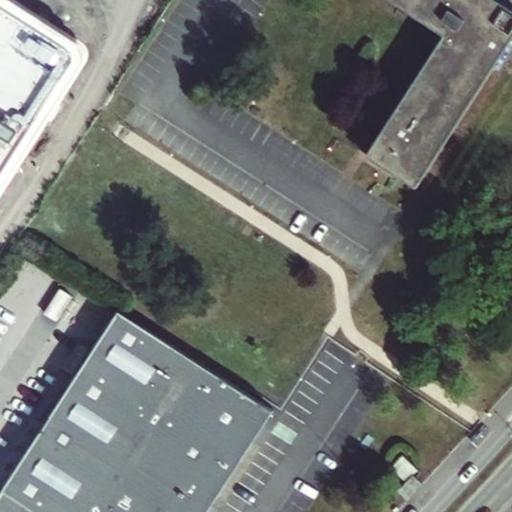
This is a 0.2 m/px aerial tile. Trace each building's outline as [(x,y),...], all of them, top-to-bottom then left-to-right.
[(0,0),(0,181),(87,46),(14,0),(0,0)] [(511,7),(502,0),(402,0),(445,32),(361,147),(409,182),(511,42),(511,7)] [(36,288),(50,273),(28,255),(15,270),(36,288)] [(209,511),(276,410),(123,309),(5,488),(42,511),(209,511)] [(392,466),(408,481),(414,474),(420,467),(403,452),(392,466)] [(399,491),(409,499),(424,482),(414,474),(408,481),(399,491)] [(42,511),(5,488),(0,495),(0,511),(42,511)]
